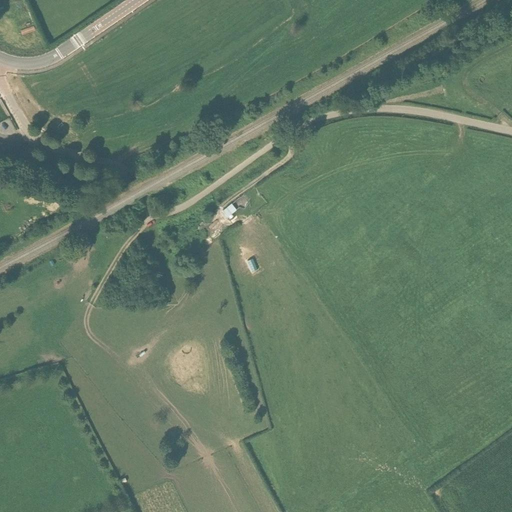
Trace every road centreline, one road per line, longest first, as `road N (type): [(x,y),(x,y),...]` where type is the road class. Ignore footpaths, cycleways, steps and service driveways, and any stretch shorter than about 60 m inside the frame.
road 1 (unclassified): [(131,181),(153,212),(176,210),(307,123),(366,109),(511,132)]
road 2 (track): [(153,212),(85,323),(205,457)]
road 3 (unclassified): [(131,181),(119,166),(32,136),(0,77)]
road 4 (tertiary): [(0,59),(45,60),(138,0)]
